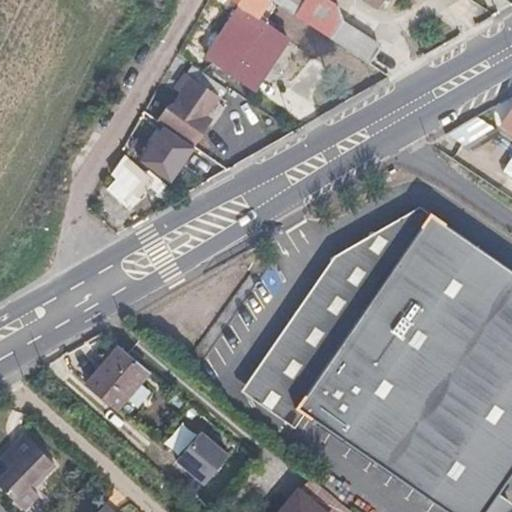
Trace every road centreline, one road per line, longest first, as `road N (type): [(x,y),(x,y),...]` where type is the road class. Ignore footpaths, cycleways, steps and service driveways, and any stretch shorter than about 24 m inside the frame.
road 1 (primary): [(0,371),(511,67)]
road 2 (primary): [(511,36),(0,318)]
road 3 (track): [(87,269),(78,235),(81,195),(192,0)]
road 4 (unknown): [(17,376),(152,511)]
